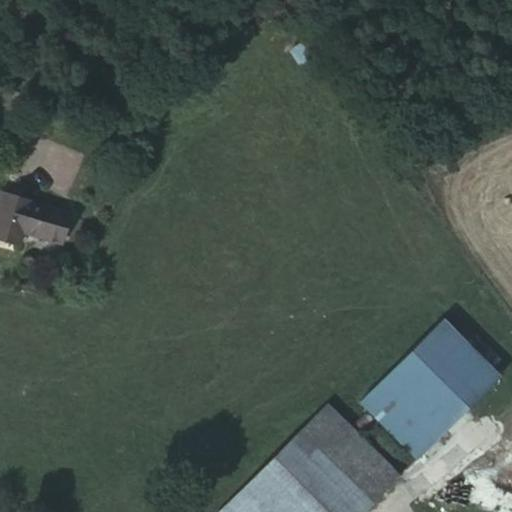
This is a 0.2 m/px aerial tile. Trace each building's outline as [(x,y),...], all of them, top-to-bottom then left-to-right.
[(172,98),(179,105),(191,94),(200,102),(208,93),(192,77),(172,98)] [(65,227),(69,213),(1,193),(0,196),(0,238),(19,245),(22,231),(54,241),(58,225),(65,227)] [(58,225),(54,241),(61,242),(65,227),(58,225)] [(360,401),(416,458),(502,374),(446,317),(360,401)] [(361,511),(399,476),(328,404),(220,511),(361,511)]
